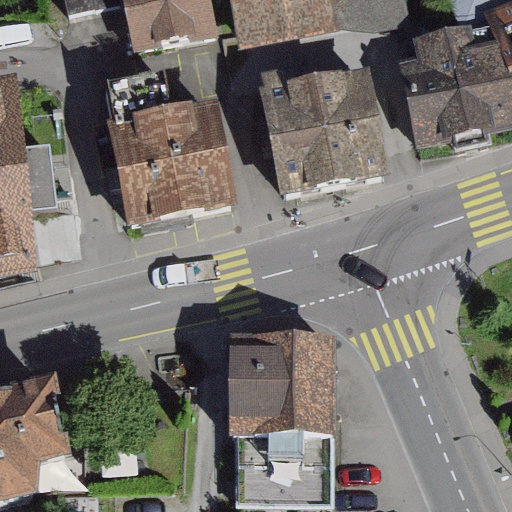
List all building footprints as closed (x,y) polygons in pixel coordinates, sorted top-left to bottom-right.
[(127,0),(98,0),(110,49),(137,43),(127,0)] [(214,0),(129,0),(142,65),(224,49),(214,0)] [(337,0),(237,0),(246,60),(344,46),(337,0)] [(381,0),(383,31),(411,30),(409,0),(381,0)] [(511,98),(511,15),(484,27),(490,43),(511,98)] [(417,160),(511,139),(511,98),(490,43),(415,59),(419,75),(400,79),(417,160)] [(381,85),(273,94),(283,200),(390,191),(381,85)] [(17,98),(0,99),(0,293),(41,288),(17,98)] [(226,120),(122,132),(133,233),(237,222),(226,120)] [(336,355),(227,354),(226,453),(236,453),(236,511),(323,511),(323,458),(335,458),(336,355)] [(63,405),(0,418),(0,511),(41,511),(40,486),(73,484),(63,405)]
